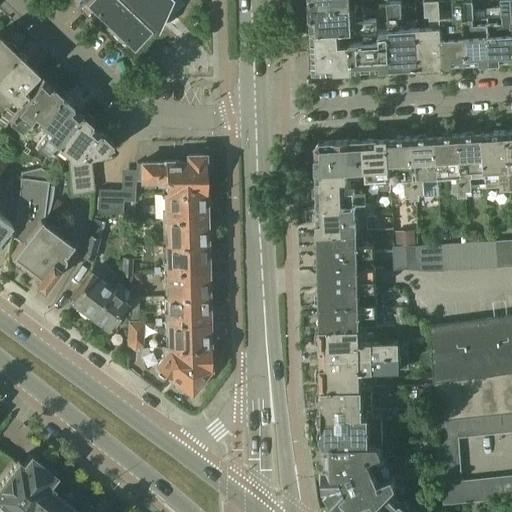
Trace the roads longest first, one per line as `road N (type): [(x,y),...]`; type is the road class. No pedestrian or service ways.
road 1 (tertiary): [(270,390),(256,112)]
road 2 (residential): [(256,112),(174,115),(142,106),(20,0)]
road 3 (residential): [(256,112),(511,95)]
road 4 (secondary): [(0,358),(188,511)]
road 5 (secondary): [(186,458),(0,320)]
road 6 (tertiary): [(270,390),(254,460),(258,511)]
road 7 (tertiary): [(291,511),(270,390)]
